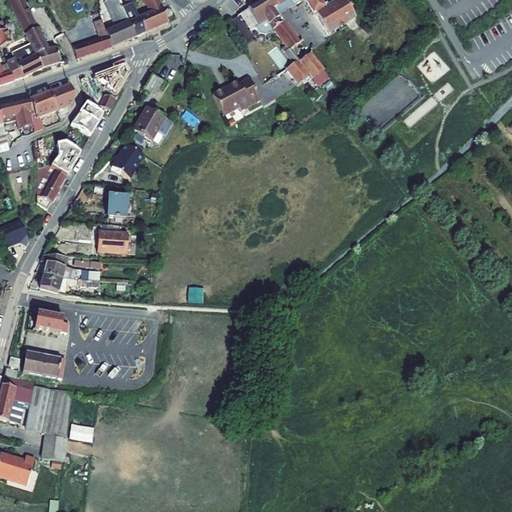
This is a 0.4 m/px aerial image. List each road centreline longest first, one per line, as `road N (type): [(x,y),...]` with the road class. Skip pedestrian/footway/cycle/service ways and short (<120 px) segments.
road 1 (residential): [(143,48),(136,77),(26,267),(0,345)]
road 2 (tertiary): [(0,97),(143,48)]
